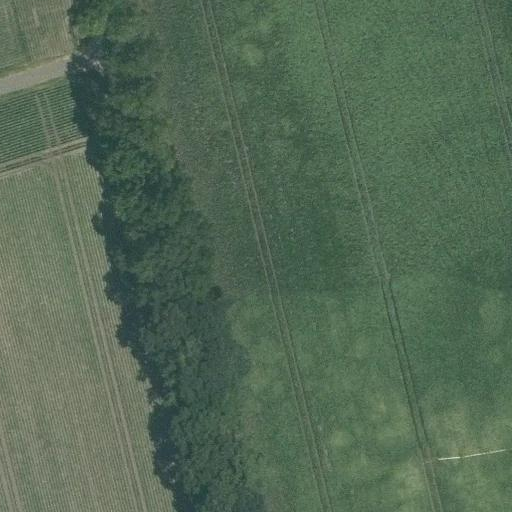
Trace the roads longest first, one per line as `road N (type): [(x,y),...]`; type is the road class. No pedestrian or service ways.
road 1 (unclassified): [(231,511),(120,49)]
road 2 (unclassified): [(0,87),(120,49)]
